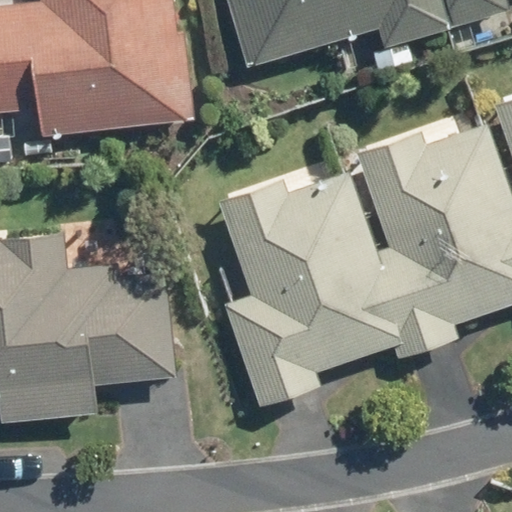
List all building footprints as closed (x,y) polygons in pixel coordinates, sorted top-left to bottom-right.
[(0,0),(0,104),(37,101),(40,127),(192,111),(183,23),(175,23),(172,0),(0,0)] [(450,19),(444,0),(226,0),(245,60),(376,19),(383,40),(450,19)] [(444,0),(450,19),(508,1),(507,0),(444,0)] [(511,89),(490,97),(511,158),(511,89)] [(511,193),(484,115),(422,136),(417,122),(353,145),(387,239),(375,243),(402,335),(391,336),(395,350),(457,329),(452,317),(511,296),(511,193)] [(402,335),(375,243),(346,162),(285,184),(281,170),(217,193),(249,286),(222,296),(258,399),(317,378),(313,365),(391,336),(402,335)] [(62,224),(0,230),(0,413),(92,405),(90,377),(172,369),(161,261),(117,266),(116,256),(65,261),(62,224)]
